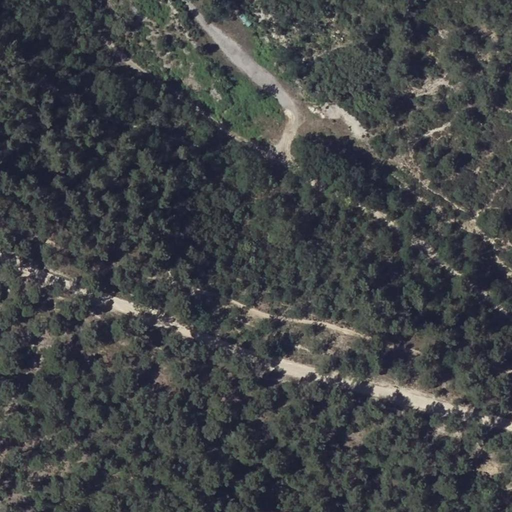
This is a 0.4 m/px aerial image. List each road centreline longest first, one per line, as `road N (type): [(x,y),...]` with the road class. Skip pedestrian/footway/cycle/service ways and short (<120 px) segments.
road 1 (track): [(511,421),(265,363),(0,260)]
road 2 (track): [(289,106),(190,0)]
